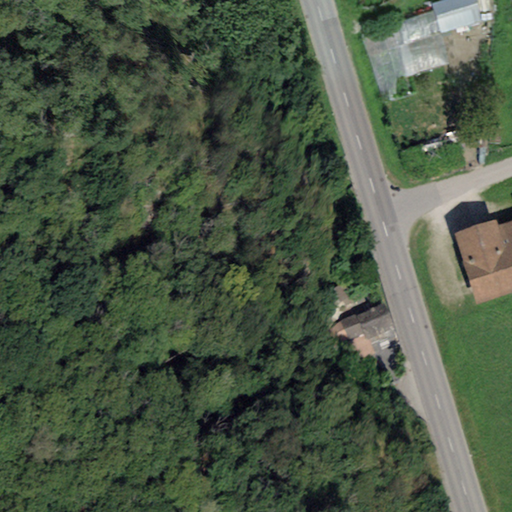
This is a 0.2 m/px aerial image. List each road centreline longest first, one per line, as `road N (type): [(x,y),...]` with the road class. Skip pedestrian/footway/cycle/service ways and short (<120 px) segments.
road 1 (secondary): [(470,511),(315,0)]
road 2 (track): [(382,218),(511,169)]
